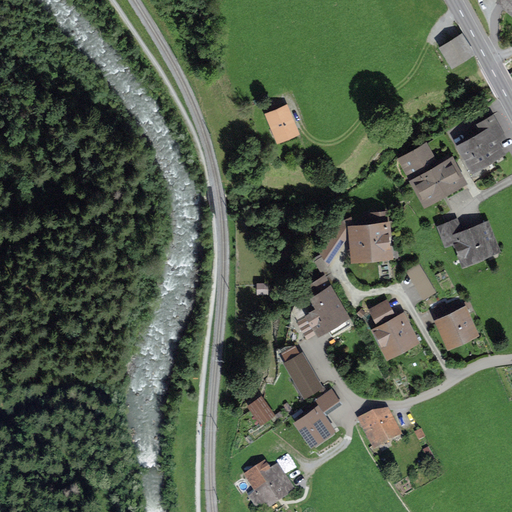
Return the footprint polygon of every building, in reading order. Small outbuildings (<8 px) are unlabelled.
[(511,0),(501,0),(511,8),(511,0)] [(443,48),(452,63),(471,52),(461,37),(443,48)] [(270,116),(279,137),(295,131),(286,109),(270,116)] [(462,146),(473,166),(500,152),(493,140),(503,135),(494,118),(481,124),(486,132),(462,146)] [(411,176),(413,175),(431,165),(434,163),(425,147),(402,160),(411,176)] [(434,170),(431,165),(413,175),(427,200),(460,182),(449,162),(434,170)] [(373,226),(351,228),(351,229),(352,242),(356,241),(358,256),(386,253),(385,249),(389,249),(386,213),(372,214),(373,226)] [(328,264),(351,229),(351,228),(350,217),(335,224),(319,249),(328,264)] [(465,259),(493,248),(485,227),(461,236),(455,222),(441,228),(447,242),(457,238),(465,259)] [(410,271),(425,296),(433,291),(418,266),(410,271)] [(337,332),(351,325),(323,279),(308,288),(316,302),(301,312),(298,321),(308,337),(332,323),(337,332)] [(440,321),(449,342),(472,332),(459,302),(445,308),(449,317),(440,321)] [(372,310),(379,324),(393,317),(386,303),(372,310)] [(377,331),(388,352),(413,340),(402,318),(377,331)] [(287,362),(305,394),(319,387),(300,355),(287,362)] [(317,399),(327,412),(340,403),(331,390),(317,399)] [(253,408),(261,421),(272,413),(263,401),(253,408)] [(330,428),(317,410),(299,423),(312,441),(330,428)] [(359,420),(372,446),(397,433),(384,410),(370,415),(359,420)] [(251,496),(259,508),(292,486),(277,464),(268,470),(263,462),(247,473),(258,488),(256,490),(257,492),(251,496)]
